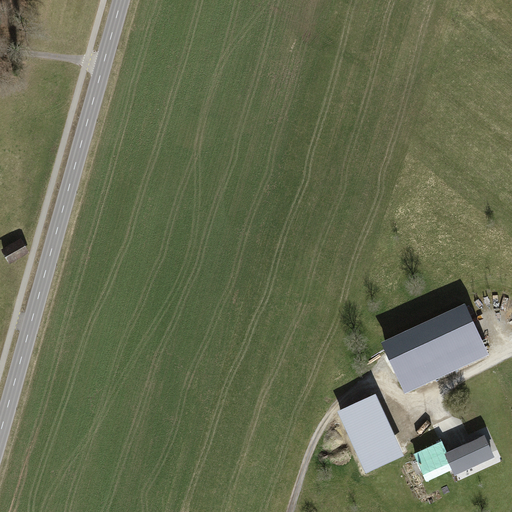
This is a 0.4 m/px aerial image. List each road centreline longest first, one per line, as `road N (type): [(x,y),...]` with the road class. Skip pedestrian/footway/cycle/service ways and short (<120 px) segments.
road 1 (tertiary): [(0,434),(121,0)]
road 2 (track): [(511,353),(412,406),(375,383),(345,401),(322,423),(294,511)]
